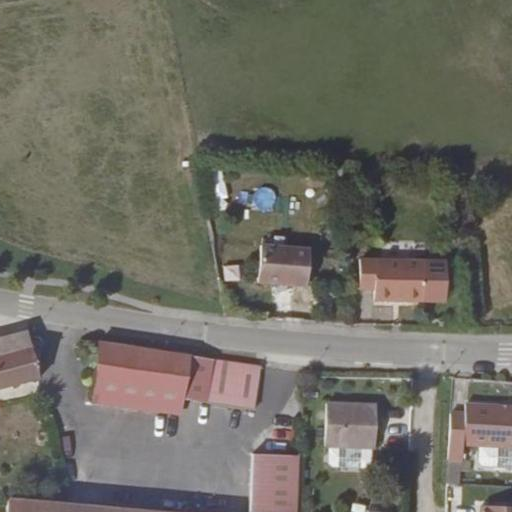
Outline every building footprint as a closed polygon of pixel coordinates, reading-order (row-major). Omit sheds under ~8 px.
[(303,286),(307,250),(259,245),(255,281),(303,286)] [(419,301),(419,257),(353,257),(352,289),(368,289),(368,301),(419,301)] [(441,257),(419,257),(419,301),(439,301),(441,257)] [(0,407),(37,397),(21,340),(18,335),(0,344),(0,407)] [(174,412),(177,397),(185,353),(90,337),(84,396),(174,412)] [(246,409),(255,366),(185,353),(177,397),(246,409)] [(373,452),(375,408),(323,404),(322,450),(373,452)] [(446,416),(444,462),(459,462),(459,448),(511,450),(511,407),(460,406),(460,415),(446,416)] [(265,511),(294,511),(297,452),(248,449),(246,511),(265,511)] [(136,511),(137,510),(6,500),(4,511),(136,511)]
